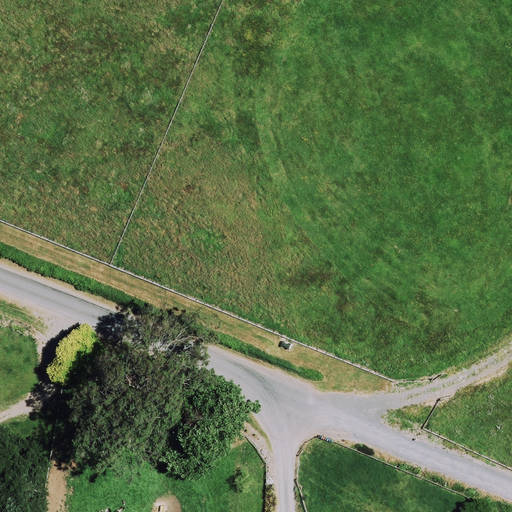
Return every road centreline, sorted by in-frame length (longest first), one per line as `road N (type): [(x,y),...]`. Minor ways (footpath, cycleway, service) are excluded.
road 1 (unclassified): [(291,397),(0,278)]
road 2 (residential): [(291,397),(511,487)]
